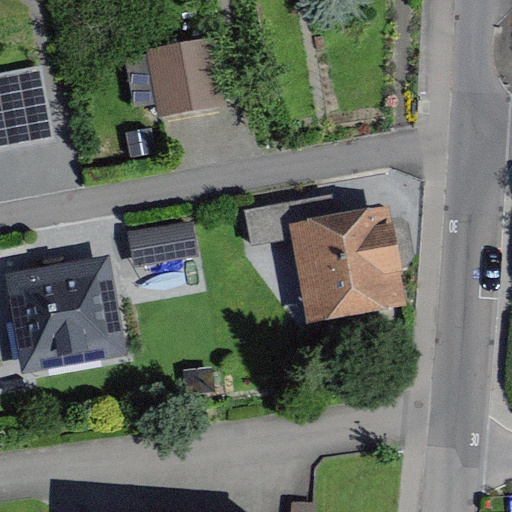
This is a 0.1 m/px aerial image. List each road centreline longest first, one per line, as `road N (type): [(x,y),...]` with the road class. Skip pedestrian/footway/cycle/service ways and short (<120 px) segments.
road 1 (residential): [(0,217),(480,134)]
road 2 (residential): [(459,412),(0,477)]
road 3 (residential): [(459,412),(480,134)]
road 4 (residential): [(480,134),(484,0)]
